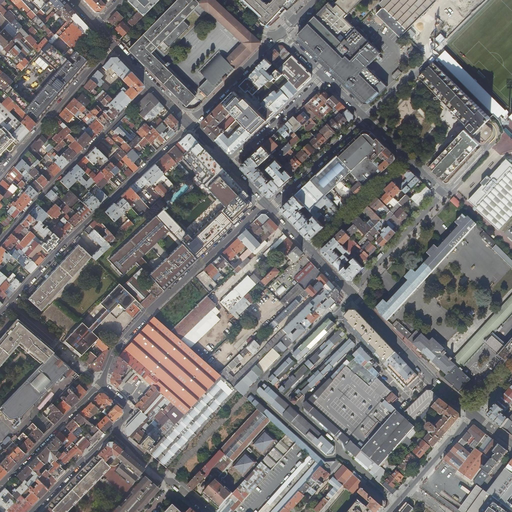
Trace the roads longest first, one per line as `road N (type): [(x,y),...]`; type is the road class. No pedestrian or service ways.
road 1 (residential): [(191,124),(0,313)]
road 2 (residential): [(101,383),(114,350),(263,200)]
road 3 (residential): [(151,84),(0,243)]
road 4 (residential): [(350,293),(444,192),(407,154)]
road 5 (tertiary): [(474,416),(350,293)]
road 6 (residential): [(0,174),(113,45)]
road 7 (residential): [(101,383),(0,485)]
road 8 (residential): [(309,250),(407,154)]
road 9 (residential): [(366,115),(270,208)]
road 10 (residential): [(230,166),(323,74)]
road 11 (residential): [(474,416),(391,511)]
road 12 (residential): [(275,36),(191,124)]
